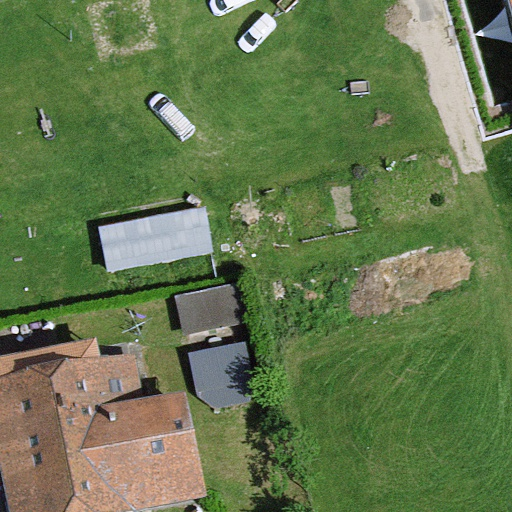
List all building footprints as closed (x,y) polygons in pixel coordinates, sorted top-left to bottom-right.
[(511,0),(470,0),(511,130),(511,0)] [(100,228),(108,276),(215,258),(207,211),(100,228)] [(240,284),(175,298),(183,336),(248,322),(240,284)] [(197,403),(255,401),(253,349),(195,351),(197,403)] [(121,363),(0,391),(0,511),(134,511),(185,500),(163,408),(133,415),(121,363)]
